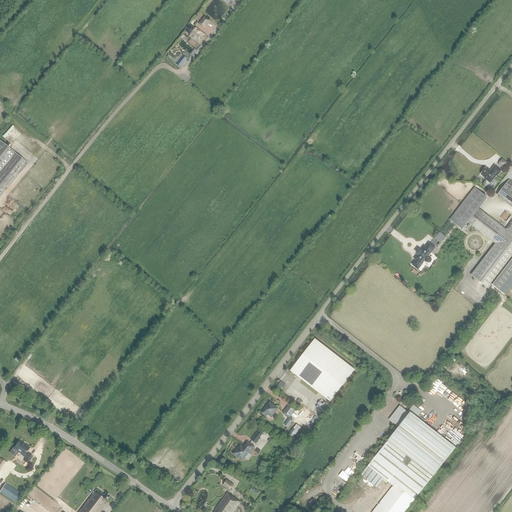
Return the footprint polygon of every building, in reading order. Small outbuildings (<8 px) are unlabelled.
[(209,21),(204,17),(199,23),(204,27),(209,21)] [(195,29),(192,26),(186,32),(190,35),(189,36),(198,43),(205,35),(196,28),(195,29)] [(188,59),(183,55),(176,64),(181,68),(188,59)] [(0,196),(27,163),(0,140),(0,196)] [(505,158),(500,164),(505,168),(509,162),(505,158)] [(485,177),(484,178),(490,183),(496,175),(497,175),(501,170),(495,165),(490,171),(486,168),(481,174),(485,177)] [(511,180),(499,196),(511,204),(511,180)] [(489,289),(511,259),(511,223),(506,231),(478,209),(487,197),(475,188),(450,220),(462,229),(468,222),(497,244),(472,276),(489,289)] [(441,231),(436,237),(442,242),(447,235),(441,231)] [(430,258),(428,256),(431,252),(435,248),(429,243),(425,248),(424,247),(421,251),(420,251),(418,254),(418,255),(415,259),(416,260),(412,265),(418,269),(422,264),(421,264),(425,260),(427,262),(428,263),(430,263),(431,262),(431,260),(431,259),(430,258)] [(290,371),(324,397),(330,402),(355,370),(315,339),(290,371)] [(282,381),(278,386),(283,390),(287,385),(282,381)] [(445,396),(447,398),(451,392),(445,387),(439,395),(443,398),(445,396)] [(288,391),(304,406),(309,400),(298,390),(295,393),(290,389),(288,391)] [(266,407),(262,413),(266,416),(267,414),(271,417),(277,409),(270,403),(268,404),(266,406),(266,407)] [(309,418),(316,423),(323,413),(312,404),(309,408),(314,412),(309,418)] [(295,409),(289,405),(283,413),(289,417),(295,409)] [(404,511),(414,499),(415,499),(455,448),(419,419),(421,416),(419,415),(421,412),(413,405),(407,412),(399,406),(389,419),(399,427),(368,466),(393,486),(372,511),(404,511)] [(289,434),(294,438),(303,427),(298,423),(289,434)] [(255,434),(251,440),(255,443),(260,438),(255,434)] [(21,454),(21,455),(26,458),(24,462),(27,464),(32,457),(29,455),(28,455),(26,454),(29,448),(25,446),(19,442),(14,449),(21,454)] [(237,457),(237,456),(242,460),(245,457),(248,459),(251,455),(248,453),(248,452),(249,453),(254,447),(247,442),(243,447),(240,445),(236,450),(233,454),(237,457)] [(227,480),(223,486),(229,490),(233,485),(227,480)] [(6,484),(1,492),(15,502),(20,494),(6,484)] [(104,496),(96,490),(79,511),(99,511),(107,502),(106,501),(110,496),(106,493),(104,496)] [(233,511),(240,503),(227,493),(215,510),(216,511),(214,511),(233,511)] [(320,494),(316,498),(314,495),(309,500),(315,506),(323,498),(320,494)]
